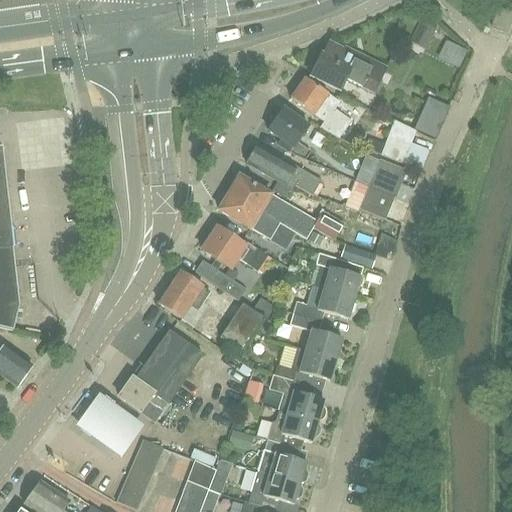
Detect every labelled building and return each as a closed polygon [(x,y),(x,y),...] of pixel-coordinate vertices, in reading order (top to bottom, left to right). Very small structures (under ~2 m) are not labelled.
[(511,13),(499,9),(496,20),(493,29),(509,34),(511,24),(511,13)] [(426,48),(432,37),(435,29),(423,23),(413,42),(426,48)] [(322,55),(311,77),(339,91),(345,79),(374,93),(385,69),(329,41),(322,56),(322,55)] [(322,127),(339,139),(351,122),(334,110),(338,104),(304,80),(291,100),(324,123),(322,127)] [(451,107),(429,98),(424,109),(446,118),(447,118),(451,107)] [(296,158),(305,162),(310,155),(296,145),(309,128),(283,110),(267,132),(280,141),(278,145),(296,158)] [(393,126),(391,130),(388,137),(381,157),(404,166),(411,146),(417,132),(395,121),(393,126)] [(1,149),(0,148),(0,329),(12,332),(18,306),(12,249),(13,248),(1,149)] [(294,169),(256,148),(246,165),(293,192),(295,187),(312,196),(320,182),(294,168),(294,169)] [(405,173),(379,163),(369,188),(394,199),(405,173)] [(240,178),(229,195),(279,224),(306,240),(316,223),(240,178)] [(359,212),(365,215),(385,222),(393,200),(367,190),(359,212)] [(269,241),(279,224),(229,195),(219,212),(269,241)] [(323,213),(313,230),(334,243),(345,225),(323,213)] [(255,255),(218,229),(203,251),(231,270),(238,260),(247,267),(255,255)] [(371,271),(376,258),(345,248),(340,260),(371,271)] [(257,273),(268,257),(257,251),(255,255),(247,267),(257,273)] [(313,288),(322,290),(353,299),(359,278),(347,274),(350,265),(318,254),(315,266),(319,267),(313,288)] [(203,262),(195,273),(194,274),(238,304),(246,291),(203,262)] [(180,272),(159,304),(182,319),(197,297),(204,302),(211,293),(180,272)] [(296,304),(293,315),(321,324),(324,314),(347,321),(353,299),(322,290),(313,288),(307,307),(296,304)] [(241,353),(264,320),(242,306),(219,338),(241,353)] [(297,350),(335,361),(341,340),(318,333),(321,324),(293,315),(289,327),(310,333),(304,352),(297,350)] [(143,369),(140,367),(118,398),(154,424),(162,412),(162,413),(202,357),(169,333),(143,369)] [(0,375),(17,388),(32,367),(5,347),(0,353),(0,375)] [(329,383),(335,361),(297,350),(290,371),(277,367),(274,377),(295,383),(298,374),(329,383)] [(284,394),(279,412),(317,423),(318,422),(321,421),(324,418),(325,414),(324,410),(322,407),(323,402),(293,393),(295,383),(274,377),(270,390),(284,394)] [(80,431),(125,464),(149,431),(104,398),(80,431)] [(267,442),(295,450),(298,441),(311,444),(313,439),(316,438),(319,435),(320,431),(319,427),(317,424),(317,423),(279,412),(276,422),(272,424),(267,441),(278,444),(278,445),(267,442)] [(159,462),(163,451),(142,442),(137,452),(159,462)] [(263,451),(257,472),(299,485),(305,463),(288,458),(291,449),(295,450),(267,442),(264,452),(263,451)] [(137,452),(133,462),(154,472),(159,462),(137,452)] [(150,482),(154,472),(133,462),(128,473),(150,482)] [(190,474),(211,482),(215,472),(194,464),(190,474)] [(301,488),(299,486),(299,485),(257,472),(248,503),(275,511),(277,511),(280,502),(293,506),(294,501),(298,499),(301,498),(303,491),(301,488)] [(145,492),(150,482),(128,473),(124,483),(145,492)] [(190,474),(186,484),(207,492),(211,482),(190,474)] [(64,511),(63,511),(69,503),(39,483),(24,505),(34,511),(64,511)] [(140,503),(145,492),(124,483),(119,493),(140,503)] [(186,484),(182,494),(203,502),(207,492),(186,484)] [(133,511),(136,511),(140,503),(119,493),(114,503),(133,511)] [(203,502),(182,494),(179,504),(200,511),(203,502)] [(273,511),(274,511),(275,511),(248,503),(244,502),(241,511),(273,511)]
